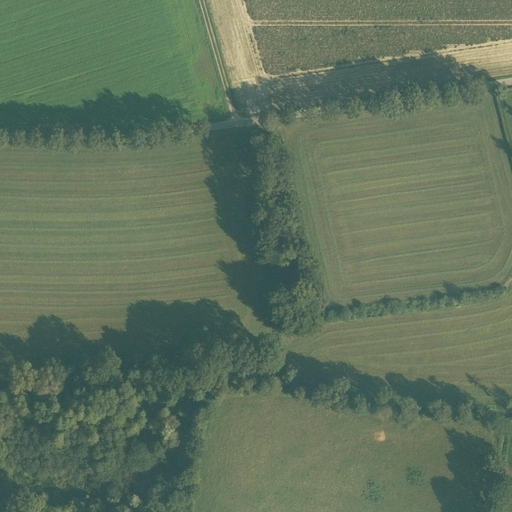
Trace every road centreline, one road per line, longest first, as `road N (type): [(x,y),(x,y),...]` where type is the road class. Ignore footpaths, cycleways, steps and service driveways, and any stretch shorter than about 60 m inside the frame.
road 1 (residential): [(511,83),(127,138),(0,138)]
road 2 (track): [(236,124),(201,0)]
